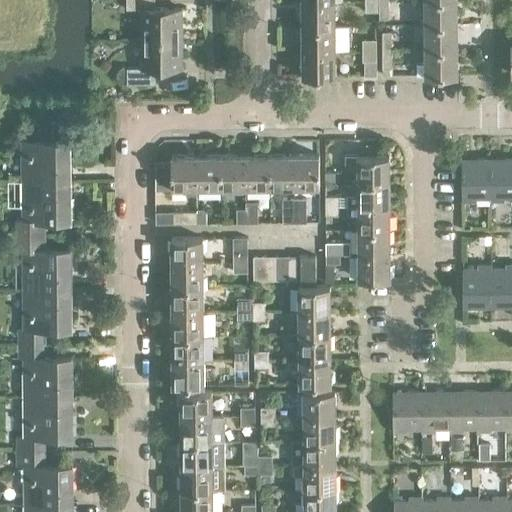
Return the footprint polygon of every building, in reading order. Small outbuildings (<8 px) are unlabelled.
[(155,7),(155,0),(127,0),(127,8),(141,8),(141,38),(182,37),(182,7),(155,7)] [(379,19),(389,18),(388,0),(379,0),(379,1),(379,11),(379,19)] [(424,0),(425,24),(458,24),(457,0),(424,0)] [(302,26),(335,25),(335,1),(302,1),(302,26)] [(365,12),(379,11),(379,1),(365,1),(365,12)] [(425,49),(458,48),(458,24),(425,24),(425,49)] [(302,50),(335,50),(335,25),(302,26),(302,50)] [(392,48),(392,31),(382,31),(382,48),(392,48)] [(127,83),(155,83),(155,68),(183,68),(182,37),(141,38),(142,68),(127,68),(127,83)] [(362,50),(377,50),(377,39),(362,40),(362,50)] [(393,75),(393,68),(392,68),(392,48),(382,48),(382,75),(393,75)] [(417,74),(425,74),(458,74),(458,48),(425,49),(425,62),(417,62),(417,74)] [(302,76),(335,75),(335,50),(302,50),(302,76)] [(377,75),(377,61),(377,50),(362,50),(362,61),(365,61),(365,75),(377,75)] [(71,180),(71,140),(22,140),(22,180),(71,180)] [(358,155),(375,155),(375,145),(358,145),(358,155)] [(246,185),(270,185),(270,154),(246,155),(246,185)] [(270,185),(294,185),(294,154),(270,154),(270,185)] [(294,185),(319,185),(319,154),(294,154),(294,185)] [(173,186),(198,186),(198,155),(173,155),(173,186)] [(198,186),(222,186),(222,155),(198,155),(198,186)] [(222,186),(246,185),(246,155),(222,155),(222,186)] [(358,180),(390,180),(390,155),(375,155),(358,155),(358,180)] [(465,161),(465,158),(463,158),(463,199),(477,199),(477,196),(491,196),(491,161),(491,159),(476,159),(476,161),(465,161)] [(491,199),(505,199),(505,196),(511,195),(511,158),(504,158),(504,161),(491,161),(491,196),(491,199)] [(326,181),(340,181),(340,171),(326,171),(326,181)] [(71,220),(71,180),(22,180),(22,220),(15,220),(15,234),(45,234),(45,220),(71,220)] [(347,204),(391,204),(390,180),(358,180),(358,194),(347,194),(347,204)] [(326,205),(340,205),(340,195),(326,195),(326,205)] [(283,222),(295,222),(295,198),(283,198),(283,222)] [(295,222),(307,221),(307,198),(295,198),(295,222)] [(248,222),(258,222),(258,201),(246,202),(246,209),(248,222)] [(391,228),(391,204),(347,204),(347,215),(358,215),(358,229),(391,228)] [(326,214),(340,214),(340,205),(326,205),(326,214)] [(198,222),(208,222),(207,208),(197,209),(197,210),(198,222)] [(237,222),(248,222),(246,209),(237,209),(237,222)] [(174,223),(198,222),(197,210),(174,211),(174,223)] [(358,253),(391,253),(391,228),(358,229),(358,253)] [(71,287),(71,247),(45,247),(45,234),(15,234),(15,248),(23,248),(23,287),(71,287)] [(172,262),(204,262),(204,237),(172,238),(172,262)] [(326,254),(341,254),(351,253),(351,241),(326,241),(326,254)] [(234,262),(247,262),(247,253),(233,253),(234,262)] [(359,278),(391,278),(391,253),(358,253),(359,278)] [(278,279),(289,279),(290,254),(278,255),(278,279)] [(289,279),(301,279),(300,254),(290,254),(289,279)] [(301,279),(301,277),(316,277),(316,254),(300,254),(301,279)] [(333,262),(341,262),(341,254),(326,254),(326,262),(333,262)] [(254,280),(266,280),(266,255),(254,255),(254,280)] [(266,280),(278,279),(278,255),(266,255),(266,280)] [(172,286),(204,286),(204,262),(172,262),(172,286)] [(234,272),(248,271),(247,262),(234,262),(234,272)] [(492,306),(507,305),(507,303),(511,303),(511,264),(507,265),(507,268),(491,268),(491,303),(492,306)] [(491,303),(491,268),(491,265),(478,265),(478,268),(465,268),(465,266),(463,266),(463,306),(479,305),(479,303),(491,303)] [(316,277),(301,277),(301,279),(301,285),(316,285),(316,277)] [(299,310),(330,310),(330,285),(316,285),(301,285),(299,285),(299,310)] [(172,310),(204,310),(204,286),(172,286),(172,310)] [(71,327),(71,287),(23,287),(23,327),(18,327),(18,343),(43,342),(43,327),(71,327)] [(252,308),(252,301),(252,297),(237,297),(237,308),(252,308)] [(252,310),(265,310),(265,301),(252,301),(252,308),(252,310)] [(252,320),(252,310),(252,308),(237,308),(237,320),(252,320)] [(172,334),(204,334),(204,310),(172,310),(172,334)] [(252,320),(265,320),(265,310),(252,310),(252,320)] [(299,334),(331,334),(330,310),(299,310),(299,334)] [(172,358),(204,358),(204,334),(172,334),(172,358)] [(300,358),(331,358),(331,334),(299,334),(300,358)] [(43,356),(43,342),(18,343),(18,357),(23,357),(24,396),(72,396),(72,356),(43,356)] [(234,360),(249,360),(249,350),(234,350),(234,360)] [(255,360),(269,360),(269,350),(255,350),(255,360)] [(172,383),(204,383),(204,358),(172,358),(172,383)] [(300,383),(331,383),(331,358),(300,358),(300,383)] [(234,369),(249,369),(249,360),(234,360),(234,369)] [(255,369),(269,369),(269,360),(255,360),(255,369)] [(181,416),(213,416),(213,390),(180,391),(181,416)] [(304,415),(336,415),(336,390),(304,390),(304,415)] [(421,427),(422,393),(422,390),(407,391),(407,393),(395,393),(395,391),(393,391),(393,430),(407,430),(407,427),(421,427)] [(421,430),(435,430),(435,427),(449,427),(449,392),(449,390),(435,390),(435,393),(422,393),(421,427),(421,430)] [(449,430),(463,430),(463,427),(478,427),(477,392),(477,390),(462,390),(462,392),(449,392),(449,427),(449,430)] [(478,430),(492,430),(492,427),(506,427),(505,392),(505,390),(490,390),(490,392),(477,392),(478,427),(478,430)] [(262,399),(272,399),(272,391),(262,391),(262,399)] [(17,450),(44,449),(45,436),(72,436),(72,396),(24,396),(24,436),(17,436),(17,450)] [(241,415),(255,415),(255,406),(241,406),(241,415)] [(261,415),(275,415),(275,406),(261,406),(261,415)] [(241,425),(255,425),(255,415),(241,415),(241,425)] [(261,425),(275,425),(275,415),(261,415),(261,425)] [(304,439),(336,439),(336,415),(304,415),(304,439)] [(181,440),(213,440),(224,440),(224,416),(213,416),(181,416),(181,440)] [(431,434),(421,434),(421,450),(431,450),(431,434)] [(452,449),(464,449),(464,436),(452,436),(452,449)] [(293,464),(304,464),(336,464),(336,439),(304,439),(292,440),(293,464)] [(213,440),(181,440),(181,464),(225,464),(224,440),(213,440)] [(490,443),(480,443),(480,458),(490,458),(490,443)] [(44,464),(44,449),(17,450),(17,464),(24,464),(25,504),(73,504),(73,464),(44,464)] [(245,464),(258,464),(258,455),(245,455),(245,464)] [(258,464),(272,464),(272,455),(258,455),(258,464)] [(181,464),(181,488),(213,488),(225,488),(225,464),(181,464)] [(245,473),(258,474),(258,464),(245,464),(245,473)] [(271,474),(272,473),(272,464),(258,464),(258,474),(271,474)] [(305,488),(336,488),(336,464),(304,464),(305,488)] [(180,511),(213,511),(213,488),(181,488),(180,511)] [(295,511),(336,511),(336,488),(305,488),(305,502),(295,502),(295,511)] [(450,511),(450,499),(450,496),(437,496),(437,499),(423,499),(423,511),(450,511)] [(478,511),(479,499),(479,496),(465,496),(465,499),(450,499),(450,511),(478,511)] [(506,511),(506,499),(506,496),(492,496),(492,499),(479,499),(478,511),(506,511)] [(423,511),(423,499),(423,497),(409,497),(409,499),(396,499),(396,497),(394,497),(393,511),(423,511)]
